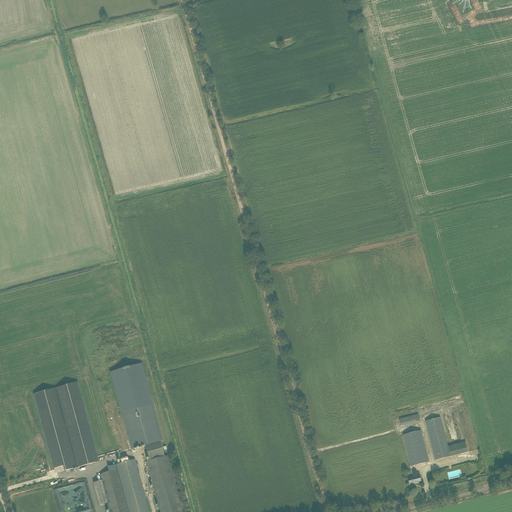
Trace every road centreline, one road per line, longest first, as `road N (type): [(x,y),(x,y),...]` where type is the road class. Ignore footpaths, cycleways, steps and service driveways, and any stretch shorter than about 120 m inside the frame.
road 1 (track): [(182,0),(328,511)]
road 2 (unclassified): [(395,511),(511,482)]
